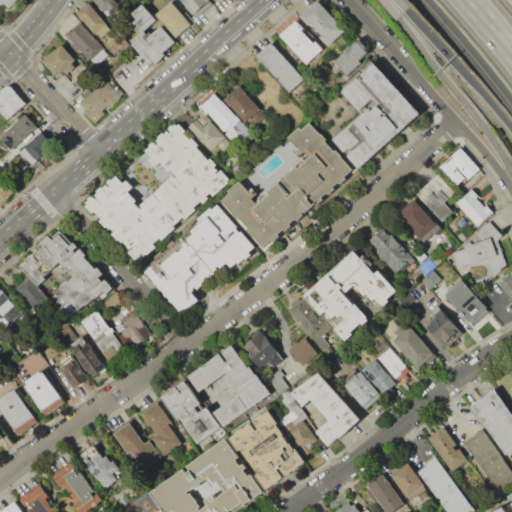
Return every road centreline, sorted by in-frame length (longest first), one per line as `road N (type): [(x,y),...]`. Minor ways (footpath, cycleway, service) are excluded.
road 1 (residential): [(0,475),(290,268),(459,121)]
road 2 (tertiary): [(0,237),(224,32)]
road 3 (residential): [(281,511),(511,340)]
road 4 (residential): [(184,345),(52,190)]
road 5 (secondary): [(401,21),(511,165)]
road 6 (motorway): [(414,15),(511,126)]
road 7 (tertiary): [(423,87),(511,183)]
road 8 (residential): [(10,55),(95,150)]
road 9 (motorway): [(429,0),(511,97)]
